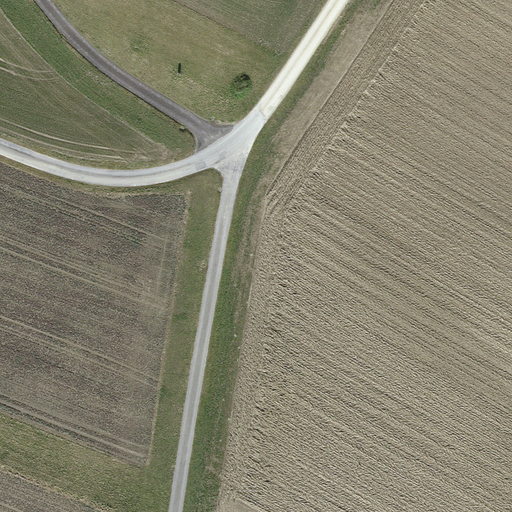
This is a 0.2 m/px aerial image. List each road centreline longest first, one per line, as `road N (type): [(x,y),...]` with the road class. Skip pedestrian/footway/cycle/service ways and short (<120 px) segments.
road 1 (track): [(42,0),(157,107),(237,148),(174,511)]
road 2 (track): [(0,144),(61,170),(129,180),(237,148),(337,0)]
